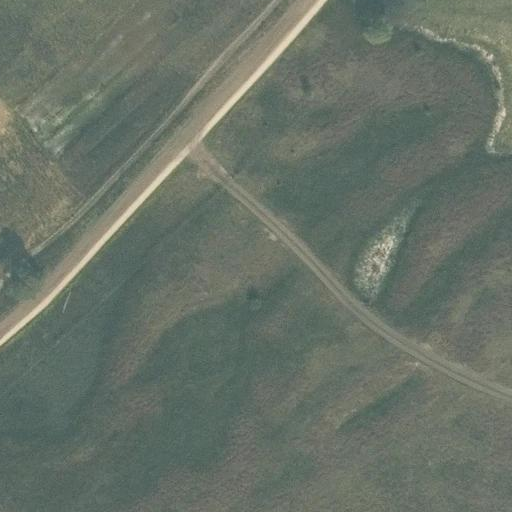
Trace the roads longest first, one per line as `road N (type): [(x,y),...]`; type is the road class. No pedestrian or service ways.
road 1 (track): [(0,328),(305,0)]
road 2 (track): [(176,146),(380,335),(511,401)]
road 3 (unknown): [(0,286),(170,125),(275,0)]
